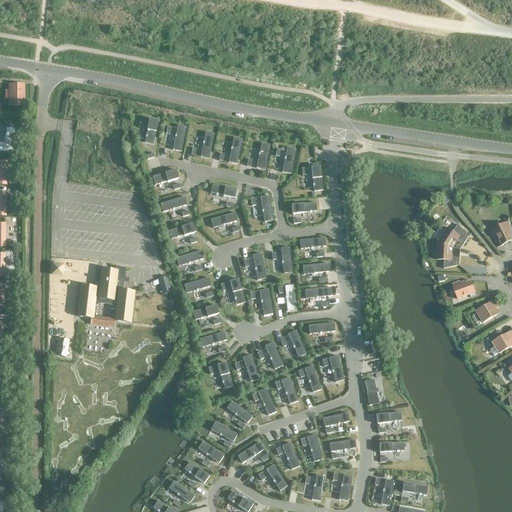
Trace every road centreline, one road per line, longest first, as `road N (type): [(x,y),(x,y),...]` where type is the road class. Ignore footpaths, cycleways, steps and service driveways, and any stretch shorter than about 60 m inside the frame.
road 1 (unclassified): [(511,149),(255,111),(47,69)]
road 2 (unclassified): [(34,511),(38,160),(47,69)]
